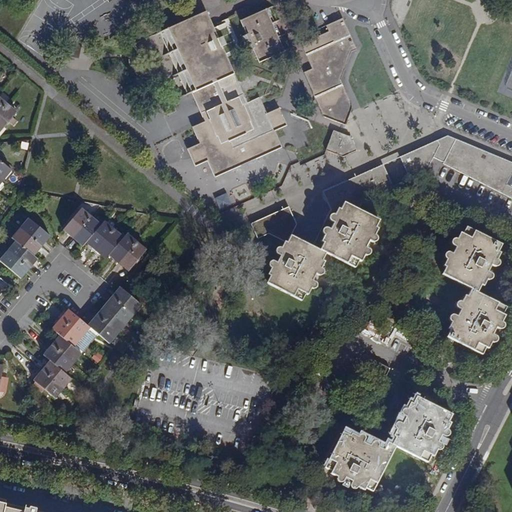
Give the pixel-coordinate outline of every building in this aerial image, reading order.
[(268,6),(237,21),(256,62),(286,48),(268,6)] [(257,97),(244,103),(219,47),(224,45),(220,38),(216,39),(204,13),(159,34),(187,94),(191,92),(205,121),(191,127),(198,143),(185,149),(194,166),(206,160),(213,177),(279,146),(272,131),(284,125),(276,108),(264,113),(257,97)] [(329,33),(300,47),(311,71),(302,75),(323,119),(344,128),(352,107),(340,80),(351,52),(356,49),(344,20),(327,28),(329,33)] [(8,106),(0,114),(0,134),(17,114),(8,106)] [(343,157),(356,151),(350,137),(342,133),(334,130),(326,150),(343,157)] [(181,151),(173,134),(153,143),(161,160),(181,151)] [(436,170),(441,160),(452,165),(450,167),(511,197),(511,162),(448,136),(411,153),(420,177),(436,170)] [(0,178),(4,181),(12,172),(0,161),(0,178)] [(324,241),(331,245),(335,237),(333,236),(337,228),(339,229),(347,213),(345,212),(349,204),(351,205),(354,198),(370,206),(374,199),(404,185),(393,161),(327,190),(338,213),(324,241)] [(335,237),(331,245),(336,247),(366,261),(369,255),(370,256),(375,247),(373,246),(375,241),(377,243),(381,236),(379,235),(381,230),(383,231),(387,223),(385,222),(388,215),(370,206),(354,198),(351,205),(349,204),(345,212),(347,213),(339,229),(337,228),(333,236),(335,237)] [(281,229),(296,236),(298,237),(302,230),(305,223),(296,204),(265,218),(272,234),(281,229)] [(73,230),(78,234),(91,218),(81,210),(64,231),(68,235),(73,230)] [(91,218),(78,234),(81,237),(77,242),(83,247),(86,244),(101,226),(91,218)] [(20,229),(36,242),(40,238),(45,243),(50,238),(28,220),(20,229)] [(101,226),(86,244),(90,247),(95,242),(100,247),(114,230),(104,222),(101,226)] [(474,236),(477,229),(468,225),(466,232),(474,236)] [(36,242),(20,229),(12,239),(16,242),(34,257),(38,252),(32,247),(36,242)] [(68,235),(73,239),(78,234),(73,230),(68,235)] [(108,256),(124,238),(114,230),(100,247),(104,250),(100,255),(106,260),(108,256)] [(336,247),(331,245),(324,241),(302,230),(298,237),(296,236),(292,245),(294,246),(286,262),(284,260),(280,269),(282,270),(279,277),(313,293),(317,287),(319,288),(323,279),(321,278),(323,274),(325,274),(328,267),(327,267),(328,262),(330,264),(335,255),(333,254),(336,247)] [(493,256),(497,249),(462,231),(458,239),(456,238),(452,247),(454,248),(452,252),(450,251),(446,257),(448,259),(446,263),(444,262),(440,271),(442,271),(438,278),(466,292),(462,300),(460,298),(456,308),(458,308),(456,313),(454,312),(450,319),(452,319),(450,324),(448,323),(444,331),(446,332),(443,340),(478,357),(481,350),(483,351),(487,343),(486,342),(493,327),(495,327),(499,318),(498,318),(502,310),(473,295),(476,289),(479,290),(482,282),(480,281),(488,265),(491,267),(495,257),(493,256)] [(78,234),(73,239),(77,242),(81,237),(78,234)] [(124,238),(108,256),(113,260),(117,255),(122,259),(136,242),(127,234),(124,238)] [(36,242),(42,247),(45,243),(40,238),(36,242)] [(37,261),(34,257),(16,242),(8,252),(23,265),(27,260),(33,265),(37,261)] [(38,252),(42,247),(36,242),(32,247),(38,252)] [(90,247),(96,252),(100,247),(95,242),(90,247)] [(136,242),(122,259),(126,263),(122,267),(128,272),(146,251),(136,242)] [(104,250),(100,247),(96,252),(100,255),(104,250)] [(23,265),(8,252),(0,260),(0,262),(21,280),(26,274),(20,269),(23,265)] [(118,264),(122,259),(117,255),(113,260),(118,264)] [(23,265),(29,270),(33,265),(27,260),(23,265)] [(26,274),(29,270),(23,265),(20,269),(26,274)] [(121,299),(117,303),(133,316),(142,306),(120,289),(115,294),(121,299)] [(112,298),(117,303),(121,299),(115,294),(112,298)] [(113,308),(117,303),(112,298),(107,303),(113,308)] [(104,307),(125,326),(133,316),(117,303),(113,308),(107,303),(104,307)] [(104,318),(101,321),(117,335),(125,326),(104,307),(99,313),(104,318)] [(97,335),(87,327),(81,321),(68,311),(64,316),(69,321),(65,325),(89,345),(97,335)] [(99,313),(96,317),(101,321),(104,318),(99,313)] [(64,316),(60,321),(65,325),(69,321),(64,316)] [(101,321),(96,317),(92,322),(97,326),(101,321)] [(65,325),(60,321),(56,325),(61,329),(65,325)] [(92,322),(87,327),(97,335),(109,345),(117,335),(101,321),(97,326),(92,322)] [(81,355),(89,345),(65,325),(61,329),(56,325),(51,330),(59,337),(81,355)] [(59,346),(56,350),(73,365),(81,355),(59,337),(54,342),(59,346)] [(54,342),(51,346),(56,350),(59,346),(54,342)] [(56,350),(51,346),(47,351),(52,355),(56,350)] [(43,356),(50,362),(65,374),(73,365),(56,350),(52,355),(47,351),(43,356)] [(50,372),(47,376),(63,390),(71,380),(65,374),(50,362),(45,367),(50,372)] [(372,378),(373,376),(386,382),(390,374),(372,364),(366,374),(372,378)] [(41,371),(47,376),(50,372),(45,367),(41,371)] [(42,381),(47,376),(41,371),(37,376),(42,381)] [(63,390),(47,376),(42,381),(37,376),(33,381),(55,399),(63,390)] [(392,439),(387,447),(392,450),(422,465),(425,458),(427,459),(432,450),(430,449),(438,434),(440,435),(444,427),(442,426),(446,418),(411,400),(408,407),(406,406),(402,415),(404,416),(402,419),(399,419),(396,424),(399,425),(396,430),(394,429),(389,438),(392,439)] [(392,450),(387,447),(385,446),(383,452),(375,448),(374,450),(370,448),(371,446),(365,443),(364,444),(360,442),(361,441),(353,437),(352,438),(345,435),(328,468),(335,472),(334,474),(342,478),(343,476),(358,484),(356,486),(364,490),(366,488),(371,490),(392,450)] [(0,511),(43,511),(44,511),(32,509),(32,508),(32,507),(27,506),(26,506),(26,507),(2,502),(3,498),(0,497),(0,511)]
